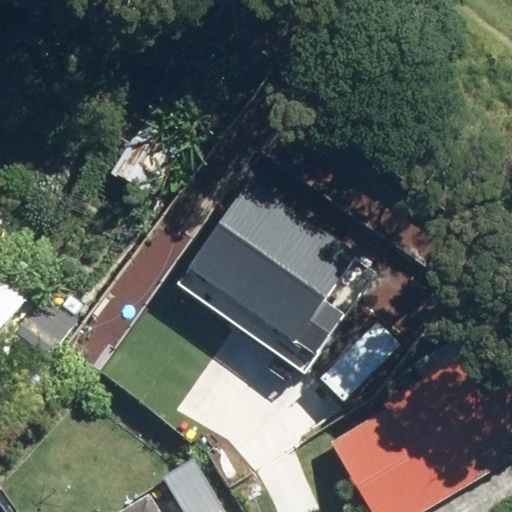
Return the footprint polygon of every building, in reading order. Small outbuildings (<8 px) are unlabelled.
[(261,175),(182,286),(310,378),(389,267),(261,175)] [(0,342),(37,294),(1,266),(27,231),(0,210),(0,342)] [(432,385),(339,443),(382,511),(427,511),(511,459),(511,348),(491,315),(417,361),(432,385)] [(236,511),(201,455),(166,477),(188,511),(236,511)] [(169,511),(158,492),(125,511),(169,511)]
